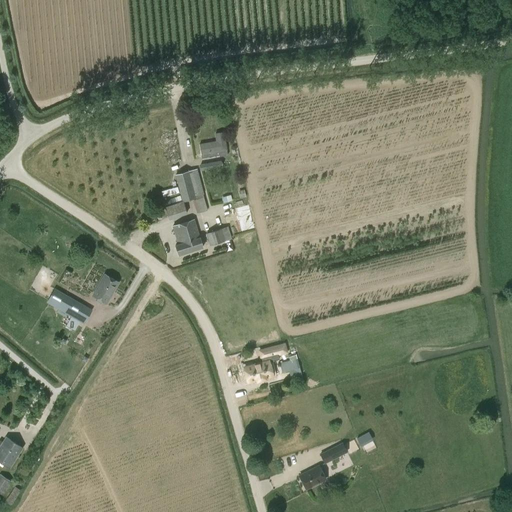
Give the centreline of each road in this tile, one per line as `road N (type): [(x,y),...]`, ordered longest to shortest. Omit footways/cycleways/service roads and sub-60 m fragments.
road 1 (unclassified): [(511,43),(193,84),(31,134)]
road 2 (unclassified): [(262,511),(225,379),(192,301),(150,262),(5,163)]
